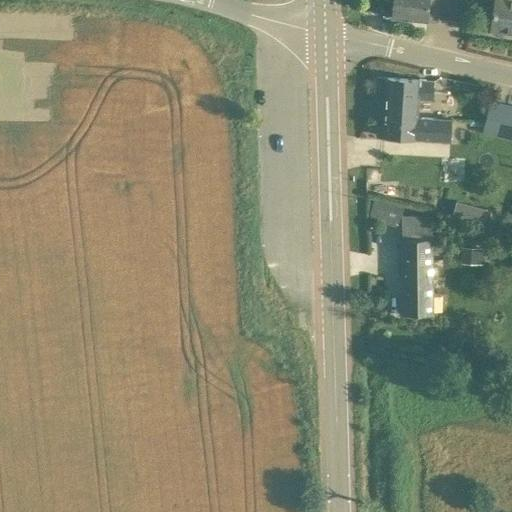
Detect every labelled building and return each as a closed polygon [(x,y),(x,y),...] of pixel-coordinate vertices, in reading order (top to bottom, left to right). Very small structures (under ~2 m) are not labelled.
[(392,0),(391,18),(427,21),(427,17),(438,18),(439,0),(392,0)] [(511,32),(511,0),(494,0),(490,29),(493,29),(493,31),(496,35),(501,36),(505,33),(505,31),(511,32)] [(416,117),(418,98),(432,98),(433,81),(419,80),(419,79),(387,77),(386,100),(402,100),(401,123),(411,123),(411,125),(416,125),(416,129),(430,130),(430,126),(437,127),(437,129),(440,130),(441,118),(416,117)] [(386,100),(384,136),(450,139),(451,119),(441,118),(440,130),(437,129),(437,127),(430,126),(430,130),(416,129),(416,125),(411,125),(411,123),(401,123),(402,100),(386,100)] [(511,105),(490,101),(483,132),(511,139),(511,105)] [(403,314),(432,314),(431,215),(401,215),(403,314)] [(467,247),(466,262),(483,263),(484,247),(467,247)] [(442,351),(440,360),(448,362),(450,353),(442,351)]
